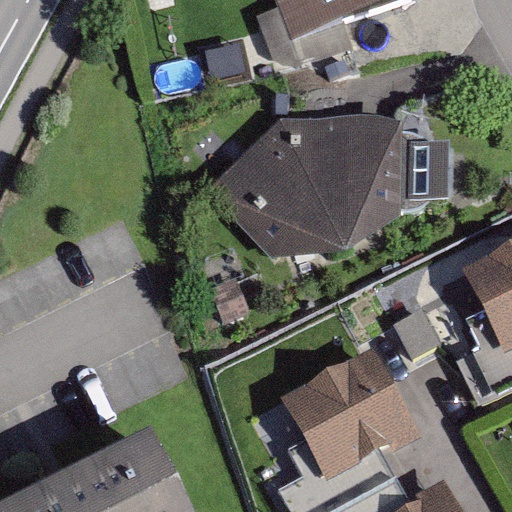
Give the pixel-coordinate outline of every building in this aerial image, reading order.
[(286,0),(300,36),(392,0),(286,0)] [(287,120),(216,186),(271,260),(352,253),(406,212),(404,126),(287,120)] [(511,254),(476,274),(497,314),(475,325),(508,389),(511,386),(511,254)] [(238,287),(210,296),(221,330),(249,321),(238,287)] [(413,429),(373,358),(294,402),(334,474),(413,429)] [(199,511),(174,457),(56,511),(199,511)] [(455,511),(445,493),(411,511),(455,511)]
